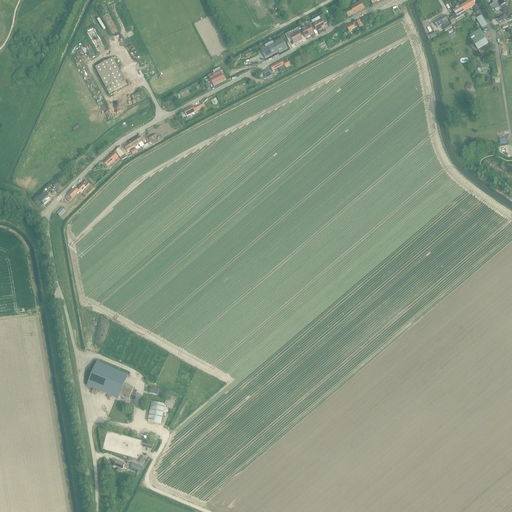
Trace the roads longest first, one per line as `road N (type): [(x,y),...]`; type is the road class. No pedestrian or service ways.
road 1 (residential): [(59,198),(121,139),(389,0)]
road 2 (unclassified): [(94,511),(43,217)]
road 3 (track): [(207,511),(147,483),(161,432)]
